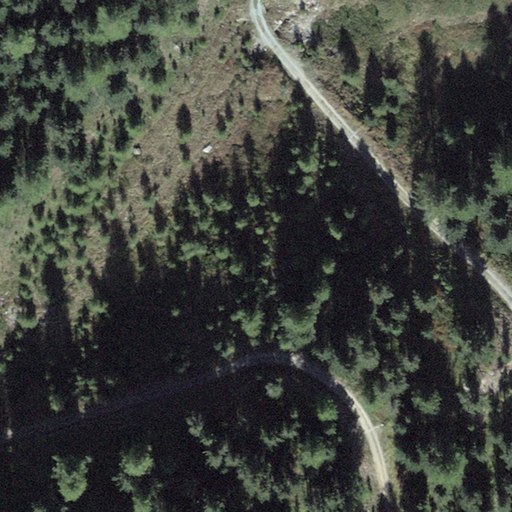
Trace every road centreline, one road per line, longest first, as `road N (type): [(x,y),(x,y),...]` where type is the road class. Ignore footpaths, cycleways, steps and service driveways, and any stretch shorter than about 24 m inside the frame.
road 1 (track): [(391,511),(373,443),(346,395),(277,360),(0,441)]
road 2 (track): [(256,0),(273,46),(511,302)]
